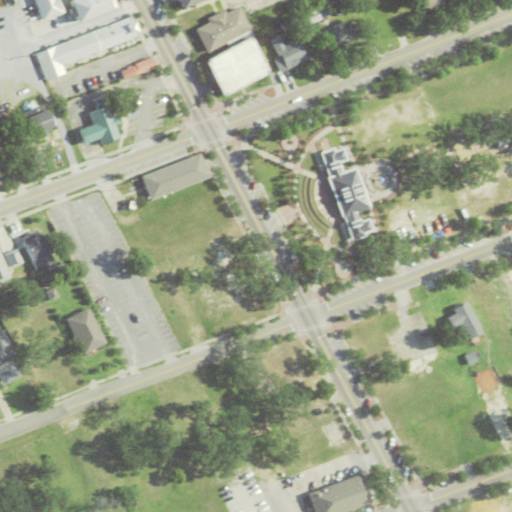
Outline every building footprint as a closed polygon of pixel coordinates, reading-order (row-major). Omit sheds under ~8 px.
[(32,0),(54,0),(60,13),(40,21),(32,0)] [(109,0),(113,8),(76,22),(67,0),(109,0)] [(196,0),(176,8),(172,0),(196,0)] [(251,4),(258,0),(264,12),(258,16),(251,4)] [(418,0),(440,0),(444,6),(427,16),(418,0)] [(219,93),(218,93),(200,61),(202,59),(201,58),(224,45),(222,41),(204,51),(191,28),(204,21),(203,17),(221,7),(223,11),(236,4),(249,27),(245,29),(249,36),(246,35),(247,37),(265,71),(221,94),(219,93)] [(305,13),(318,9),(322,19),(309,24),(305,13)] [(34,54),(125,18),(132,38),(60,66),(63,74),(44,81),(34,54)] [(279,22),(286,21),(287,27),(280,29),(279,22)] [(351,24),(356,39),(350,41),(351,46),(340,50),(333,25),(341,23),(342,27),(351,24)] [(286,68),(279,72),(273,61),(278,58),(268,40),(278,35),(283,45),(295,38),(306,59),(286,70),(286,68)] [(130,67),(133,66),(133,64),(151,57),(155,67),(133,75),(130,67)] [(119,124),(113,126),(118,138),(100,145),(98,139),(82,145),(76,130),(92,124),(88,113),(95,110),(92,100),(99,98),(103,106),(105,105),(110,118),(116,116),(119,124)] [(41,104),(47,117),(51,115),(55,125),(51,127),(51,128),(46,130),(47,134),(34,140),(31,134),(24,138),(19,128),(26,124),(21,113),(24,111),(21,105),(32,100),(35,107),(41,104)] [(322,153),(349,241),(373,233),(369,219),(360,221),(357,212),(369,208),(356,168),(343,172),(340,163),(348,161),(344,146),(322,153)] [(142,176),(150,200),(212,179),(203,154),(142,176)] [(53,264),(42,230),(23,236),(34,270),(53,264)] [(22,265),(17,250),(5,255),(10,269),(22,265)] [(0,282),(9,280),(0,251),(0,282)] [(483,333),(469,304),(446,315),(453,329),(463,324),(470,340),(483,333)] [(63,319),(86,307),(104,342),(81,354),(63,319)] [(19,378),(6,351),(12,348),(3,330),(0,331),(0,380),(2,386),(19,378)] [(312,511),(306,494),(359,474),(369,501),(341,511),(312,511)]
